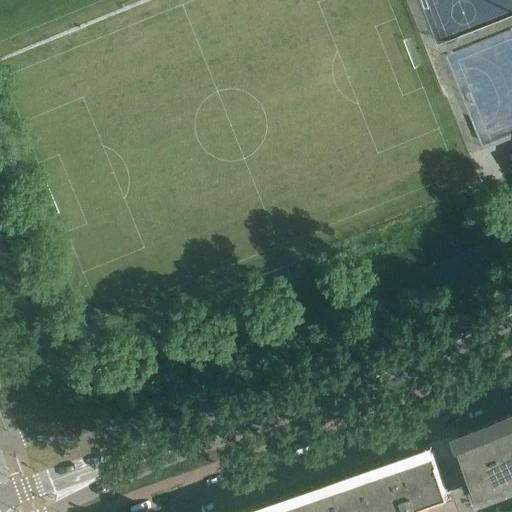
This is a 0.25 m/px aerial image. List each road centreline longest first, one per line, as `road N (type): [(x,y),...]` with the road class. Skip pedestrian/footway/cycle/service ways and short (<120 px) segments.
road 1 (tertiary): [(5,511),(511,315)]
road 2 (residential): [(170,511),(435,419),(511,382)]
